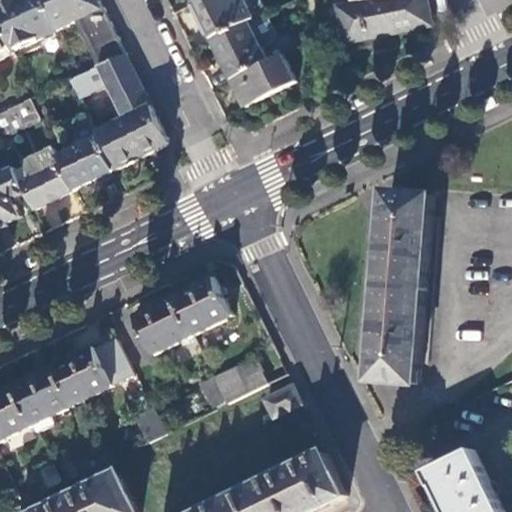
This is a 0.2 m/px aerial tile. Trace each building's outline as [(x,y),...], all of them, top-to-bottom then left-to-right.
[(62,30),(46,0),(13,0),(0,6),(0,16),(14,46),(17,51),(62,30)] [(46,0),(62,30),(78,22),(79,24),(106,10),(101,0),(46,0)] [(247,0),(208,0),(198,5),(216,41),(257,20),(247,0)] [(435,26),(429,0),(353,0),(355,6),(340,8),(349,53),(377,47),(375,40),(407,33),(407,32),(435,26)] [(122,42),(106,10),(79,24),(101,68),(129,55),(122,42)] [(271,64),(262,45),(273,40),(276,33),(268,15),(257,20),(216,41),(236,82),(236,81),(271,64)] [(14,46),(0,16),(0,37),(6,50),(14,46)] [(150,97),(129,55),(101,68),(74,81),(88,109),(96,106),(91,96),(111,86),(114,92),(110,94),(120,114),(124,112),(128,120),(100,134),(103,139),(119,172),(173,145),(150,97)] [(286,56),(271,64),(236,81),(249,108),(299,83),(286,56)] [(37,99),(0,116),(0,126),(4,135),(45,116),(37,99)] [(72,132),(81,150),(103,139),(100,134),(94,121),(72,132)] [(79,191),(119,172),(103,139),(81,150),(63,159),(79,191)] [(63,159),(58,149),(30,162),(34,170),(37,177),(24,182),(30,194),(38,211),(79,191),(63,159)] [(21,176),(17,169),(0,177),(0,228),(24,216),(16,201),(30,194),(24,182),(21,176)] [(37,177),(34,170),(21,176),(24,182),(37,177)] [(377,380),(421,383),(437,194),(392,191),(388,240),(380,337),(377,380)] [(178,295),(197,334),(237,314),(219,275),(178,295)] [(157,353),(197,334),(178,295),(138,314),(157,353)] [(117,343),(101,350),(118,384),(132,376),(117,343)] [(58,364),(78,403),(118,384),(101,350),(98,345),(58,364)] [(220,375),(232,400),(270,381),(258,357),(220,375)] [(17,384),(37,423),(78,403),(58,364),(17,384)] [(206,382),(217,405),(229,400),(218,376),(206,382)] [(0,440),(37,423),(17,384),(0,392),(0,440)] [(305,403),(296,386),(269,398),(278,416),(305,403)] [(152,442),(169,433),(155,406),(138,415),(152,442)] [(510,511),(497,486),(479,449),(432,471),(439,487),(441,485),(454,511),(510,511)] [(314,511),(350,495),(328,451),(203,511),(314,511)] [(63,466),(68,477),(90,465),(85,454),(63,466)] [(38,469),(47,487),(62,480),(53,462),(38,469)] [(140,511),(120,471),(35,511),(140,511)]
